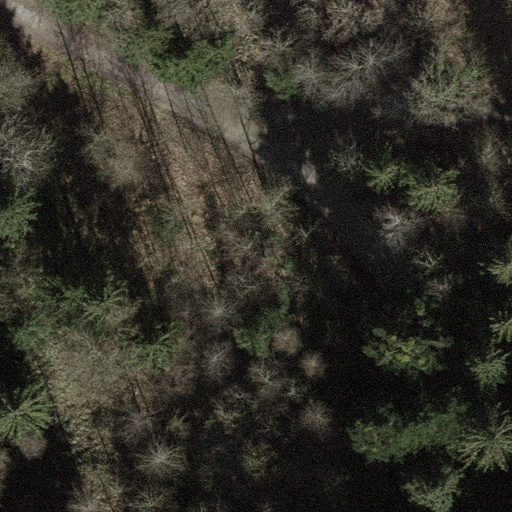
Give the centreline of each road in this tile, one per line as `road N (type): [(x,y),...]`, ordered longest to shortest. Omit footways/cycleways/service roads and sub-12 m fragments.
road 1 (track): [(28,0),(289,140),(511,72)]
road 2 (track): [(289,140),(511,419)]
